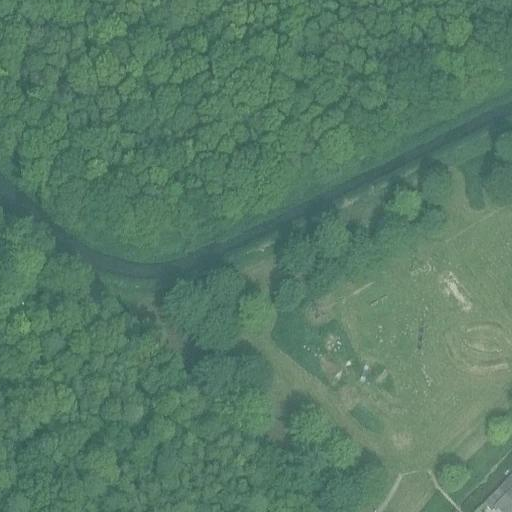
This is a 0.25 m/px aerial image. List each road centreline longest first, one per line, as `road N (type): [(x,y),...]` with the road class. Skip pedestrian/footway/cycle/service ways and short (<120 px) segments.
road 1 (track): [(511,130),(179,295),(84,288),(46,264),(0,312)]
road 2 (track): [(0,226),(323,511)]
